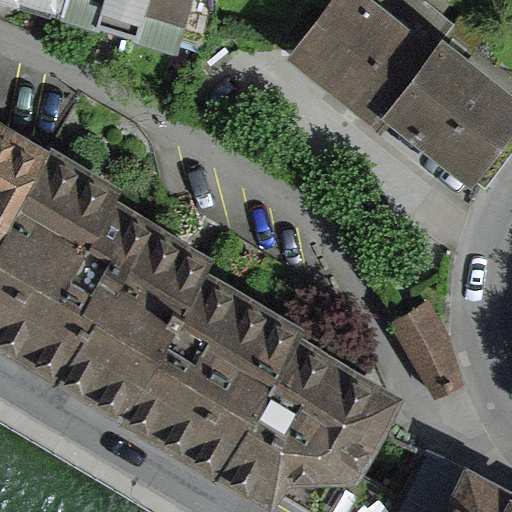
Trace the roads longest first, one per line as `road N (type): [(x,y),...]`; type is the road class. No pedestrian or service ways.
road 1 (unclassified): [(0,364),(244,511)]
road 2 (residential): [(511,212),(485,282),(491,337),(511,399)]
